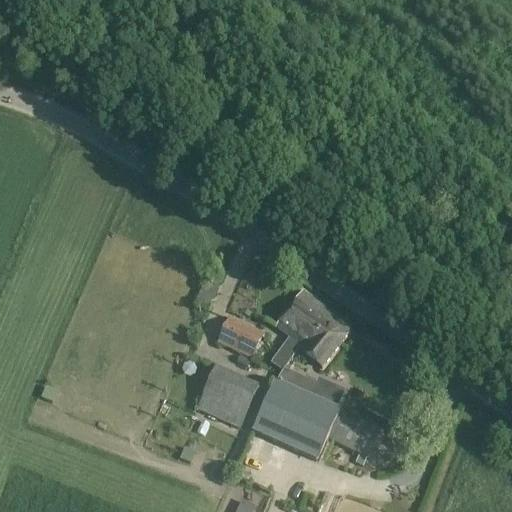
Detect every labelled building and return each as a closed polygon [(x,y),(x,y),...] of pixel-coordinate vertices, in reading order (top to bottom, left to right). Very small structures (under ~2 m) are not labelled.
[(323,311),(305,297),(279,330),(302,347),(323,318),(319,315),(323,311)] [(322,372),(353,333),(323,311),(319,315),(323,318),(302,347),(304,349),(300,355),(322,372)] [(252,362),(264,335),(230,320),(218,346),(252,362)] [(237,365),(248,370),(251,364),(240,359),(237,365)] [(329,440),(373,462),(385,439),(383,438),(387,431),(358,416),(355,423),(337,414),(345,398),(284,370),(277,386),(275,386),(252,436),(317,465),(329,440)] [(257,392),(217,373),(198,413),(239,430),(257,392)]
